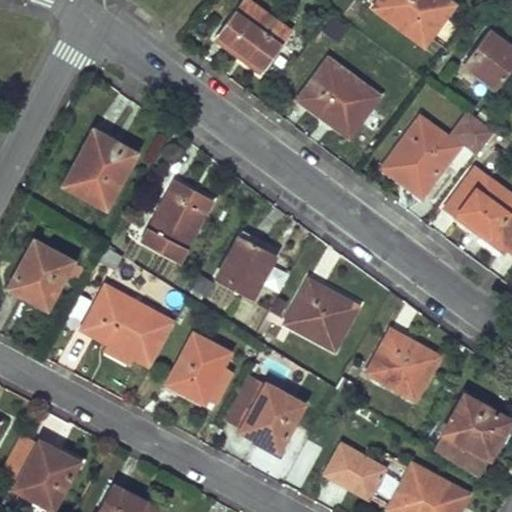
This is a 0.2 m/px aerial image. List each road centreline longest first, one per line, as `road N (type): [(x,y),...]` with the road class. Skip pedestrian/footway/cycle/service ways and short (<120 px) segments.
road 1 (residential): [(93,23),(511,337)]
road 2 (residential): [(0,362),(286,511)]
road 3 (residential): [(93,23),(0,187)]
